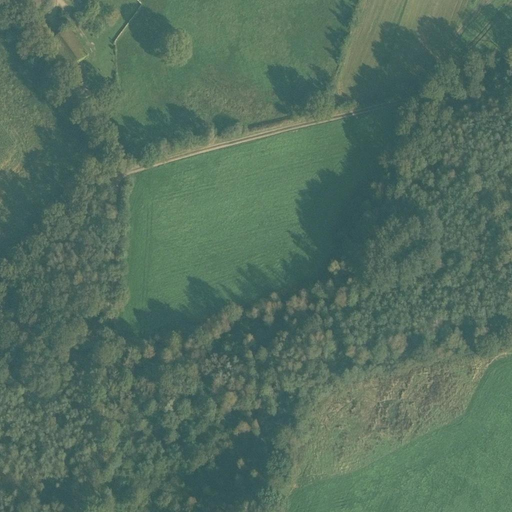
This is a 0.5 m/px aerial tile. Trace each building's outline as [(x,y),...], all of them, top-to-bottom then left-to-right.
[(9,0),(19,12),(25,8),(31,14),(46,4),(43,0),(9,0)] [(132,1),(121,14),(128,20),(139,7),(132,1)] [(46,42),(33,24),(24,30),(37,48),(46,42)] [(45,47),(66,74),(73,68),(87,57),(67,31),(45,47)] [(71,93),(81,107),(86,104),(85,101),(91,97),(76,75),(73,77),(75,80),(74,81),(75,84),(73,86),(76,90),(71,93)]
